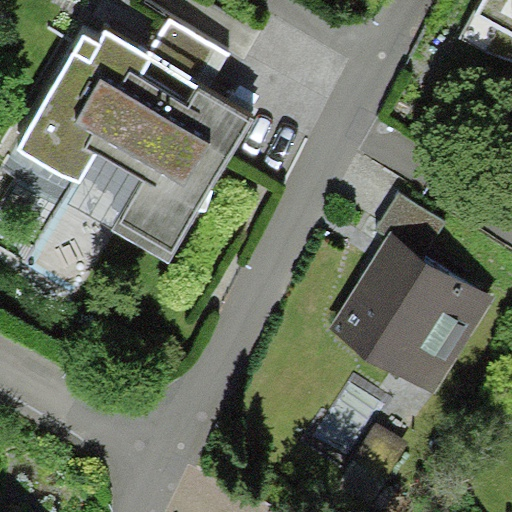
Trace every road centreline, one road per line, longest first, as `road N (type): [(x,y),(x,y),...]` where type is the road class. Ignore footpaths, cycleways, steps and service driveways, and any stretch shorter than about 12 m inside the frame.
road 1 (residential): [(162,460),(345,126)]
road 2 (residential): [(345,126),(511,229)]
road 3 (residential): [(0,366),(162,460)]
